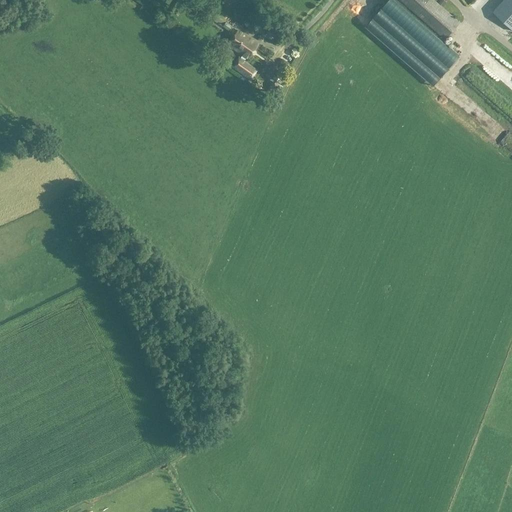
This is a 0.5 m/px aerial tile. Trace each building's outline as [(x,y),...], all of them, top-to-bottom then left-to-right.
[(389,0),(366,27),(434,86),(461,56),(444,41),(446,39),(460,23),(433,0),(400,0),(443,37),(441,39),(395,0),(389,0)] [(511,0),(503,0),(493,12),(511,28),(511,0)] [(208,20),(212,14),(202,7),(198,14),(208,20)] [(228,31),(232,26),(226,21),(222,26),(228,31)] [(244,61),(246,58),(248,59),(258,45),(238,31),(228,45),(242,55),(240,58),(239,58),(232,67),(250,79),(257,70),(244,61)] [(477,122),(483,116),(456,91),(450,97),(477,122)]
